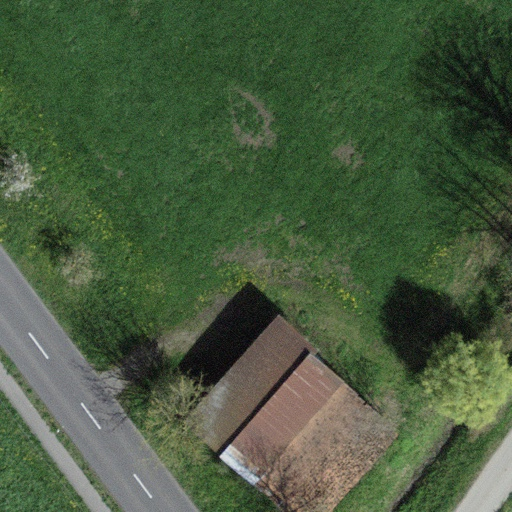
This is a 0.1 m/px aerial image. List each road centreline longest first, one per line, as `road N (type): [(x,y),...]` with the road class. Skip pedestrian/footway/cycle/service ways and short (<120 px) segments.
road 1 (track): [(511,207),(404,362),(364,316),(296,275),(235,293),(85,402)]
road 2 (secondary): [(0,287),(167,511)]
